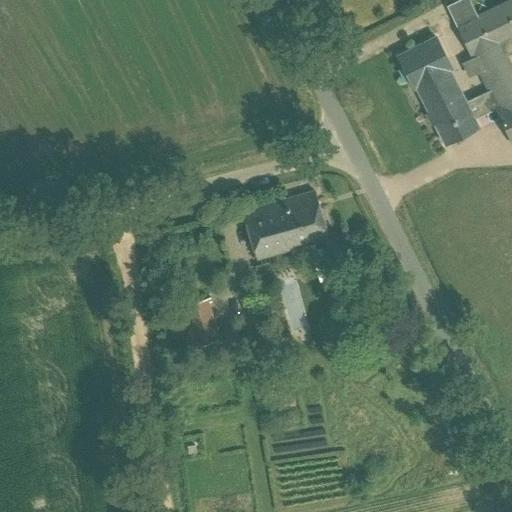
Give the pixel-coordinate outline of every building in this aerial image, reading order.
[(455,83),(423,99),(445,143),(477,127),(473,119),(495,108),(511,142),(511,79),(501,57),(511,51),(511,0),(509,0),(477,15),(470,0),(456,0),(446,5),(471,55),(475,53),(493,89),(465,103),(455,83)] [(423,99),(455,83),(448,70),(451,68),(435,37),(397,56),(413,86),(416,85),(423,99)] [(257,259),(327,238),(313,191),(243,211),(257,259)] [(274,318),(275,285),(254,285),(254,318),(274,318)] [(217,326),(210,302),(212,301),(210,297),(180,306),(192,347),(222,338),(219,326),(217,326)] [(170,384),(202,378),(199,358),(166,364),(170,384)]
